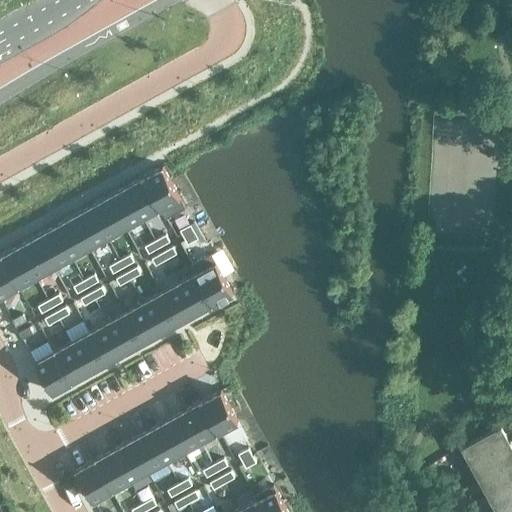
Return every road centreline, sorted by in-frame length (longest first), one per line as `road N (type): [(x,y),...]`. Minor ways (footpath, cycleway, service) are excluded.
road 1 (residential): [(216,0),(228,24),(222,45),(0,170)]
road 2 (tertiary): [(0,97),(170,0)]
road 3 (residential): [(34,454),(200,364)]
